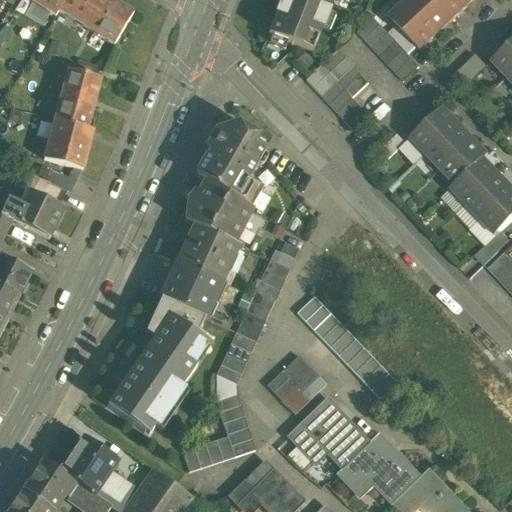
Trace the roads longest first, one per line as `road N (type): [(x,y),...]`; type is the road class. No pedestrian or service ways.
road 1 (tertiary): [(0,456),(94,275),(200,21)]
road 2 (residential): [(511,0),(350,153),(347,181)]
road 3 (residential): [(347,181),(511,355)]
road 4 (residential): [(347,181),(343,213),(321,236),(251,390)]
road 5 (residential): [(200,21),(347,181)]
